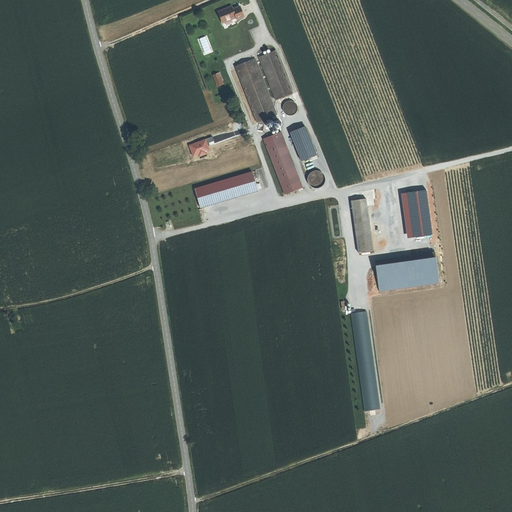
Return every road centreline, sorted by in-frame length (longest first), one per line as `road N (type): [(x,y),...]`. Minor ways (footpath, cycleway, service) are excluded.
road 1 (tertiary): [(84,0),(147,218),(192,511)]
road 2 (track): [(151,237),(511,149)]
road 3 (track): [(191,503),(511,384)]
road 4 (track): [(280,207),(225,61),(264,41),(252,0)]
road 5 (track): [(0,503),(187,472)]
road 6 (track): [(0,309),(61,298),(155,265)]
road 7 (track): [(97,48),(211,0)]
